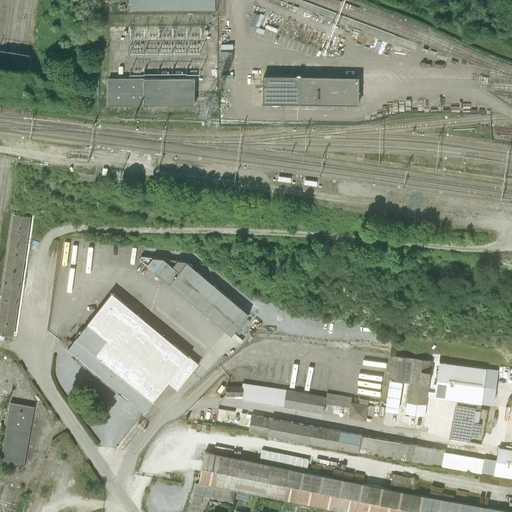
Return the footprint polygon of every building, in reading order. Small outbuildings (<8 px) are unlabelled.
[(131,0),(131,8),(215,8),(215,0),(131,0)] [(255,25),(259,14),(254,11),(249,23),(255,25)] [(108,102),(144,102),(144,75),(108,74),(108,102)] [(359,75),(263,74),(263,102),(359,103),(359,75)] [(144,102),(195,103),(195,75),(144,75),(144,102)] [(13,337),(31,218),(12,216),(0,303),(0,341),(3,342),(5,335),(13,337)] [(245,317),(185,265),(177,276),(161,263),(150,262),(144,269),(227,338),(245,317)] [(198,365),(112,294),(67,349),(77,356),(76,358),(128,401),(129,399),(145,412),(168,383),(177,391),(198,365)] [(410,383),(407,414),(427,416),(433,361),(392,356),(386,412),(400,413),(403,383),(410,383)] [(485,370),(437,364),(432,399),(480,406),(485,370)] [(368,421),(371,400),(327,394),(327,395),(243,384),(243,387),(228,385),(226,396),(238,397),(238,400),(325,412),(326,404),(351,407),(349,419),(368,421)] [(35,407),(10,402),(0,458),(0,462),(24,467),(35,407)] [(471,409),(455,407),(450,440),(467,442),(471,409)] [(217,409),(213,426),(511,480),(511,451),(497,449),(495,464),(445,455),(446,450),(217,409)] [(262,450),(260,460),(308,468),(310,458),(262,450)] [(399,492),(389,490),(352,482),(297,471),(239,459),(204,452),(198,483),(237,491),(240,492),(248,493),(260,496),(286,501),(330,510),(339,511),(506,511),(455,503),(411,494),(399,492)] [(399,492),(411,494),(414,479),(392,475),(389,490),(399,492)] [(193,495),(201,497),(209,499),(215,500),(232,503),(235,492),(195,484),(193,495)] [(240,492),(237,491),(235,497),(246,500),(248,493),(240,492)] [(201,497),(193,495),(191,504),(192,504),(200,505),(201,497)] [(215,500),(209,499),(207,507),(210,507),(212,502),(231,508),(232,503),(215,500)]
